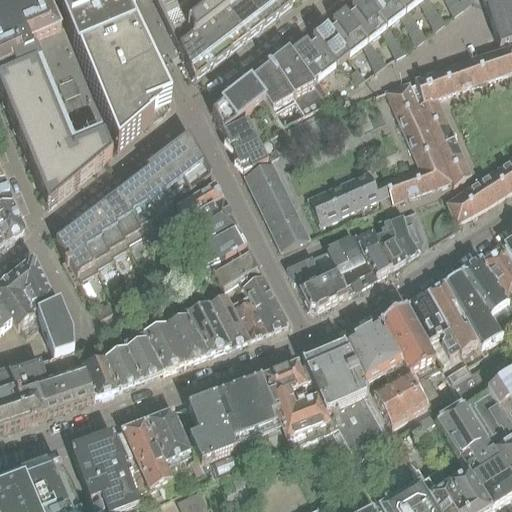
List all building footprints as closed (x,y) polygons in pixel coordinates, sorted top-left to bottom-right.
[(0,0),(0,62),(25,52),(57,38),(41,0),(0,0)] [(50,0),(116,157),(170,111),(166,104),(167,104),(116,0),(50,0)] [(150,0),(177,55),(195,42),(212,29),(230,16),(247,3),(250,0),(150,0)] [(278,22),(264,0),(250,0),(247,3),(262,34),(278,22)] [(295,9),(286,0),(264,0),(278,22),(295,9)] [(286,0),(295,9),(306,0),(286,0)] [(371,0),(372,1),(366,6),(386,32),(405,18),(391,0),(371,0)] [(391,0),(405,18),(424,3),(421,0),(391,0)] [(472,8),(468,0),(466,0),(458,6),(453,0),(441,0),(452,23),(472,8)] [(511,0),(482,0),(499,52),(511,47),(511,0)] [(353,15),(347,20),(367,47),(386,32),(366,6),(363,2),(362,2),(354,8),(353,9),(350,11),(353,15)] [(262,34),(247,3),(230,16),(245,47),(262,34)] [(445,28),(425,3),(418,9),(432,37),(445,28)] [(245,47),(230,16),(212,29),(228,61),(245,47)] [(328,35),(327,36),(347,62),(367,47),(347,20),(344,16),(343,17),(335,23),(334,24),(331,26),(334,30),(328,35)] [(426,43),(406,18),(400,23),(414,52),(426,43)] [(228,61),(212,29),(195,42),(210,74),(228,61)] [(325,31),(311,42),(314,46),(315,45),(336,71),(347,62),(327,36),(328,35),(325,31)] [(407,58),(387,33),(380,38),(395,67),(407,58)] [(210,74),(195,42),(177,55),(182,65),(193,88),(210,74)] [(305,46),(288,59),(317,99),(323,95),(317,86),(323,81),(336,71),(315,45),(314,46),(308,51),(305,46)] [(386,70),(368,47),(361,53),(374,79),(386,70)] [(511,49),(400,84),(409,102),(404,104),(396,85),(381,90),(409,162),(454,148),(436,101),(450,97),(511,78),(511,49)] [(0,84),(0,101),(46,212),(47,215),(111,161),(101,142),(69,156),(29,62),(29,61),(25,52),(0,62),(0,83),(0,84)] [(250,87),(263,106),(264,105),(282,133),(326,110),(322,106),(311,91),(288,59),(287,58),(250,87)] [(356,75),(349,80),(357,90),(364,85),(356,75)] [(221,138),(222,139),(263,106),(250,87),(250,88),(250,87),(210,118),(221,138)] [(291,155),(333,133),(325,115),(282,138),(291,155)] [(362,138),(372,134),(364,115),(354,120),(362,138)] [(229,152),(232,159),(256,147),(246,127),(222,139),(221,139),(228,152),(229,152)] [(166,157),(188,197),(209,181),(210,181),(202,168),(187,141),(166,157)] [(232,159),(238,172),(239,172),(242,179),(242,180),(266,168),(256,147),(232,159)] [(449,192),(468,184),(456,153),(411,168),(413,173),(405,176),(407,181),(382,191),(390,212),(448,188),(449,192)] [(147,176),(169,209),(172,207),(188,197),(166,157),(145,173),(147,176)] [(79,291),(87,304),(181,233),(174,219),(170,211),(188,197),(209,181),(210,181),(202,168),(162,199),(148,175),(133,187),(132,187),(117,199),(102,210),(101,211),(87,222),(86,223),(71,234),(70,234),(56,245),(55,246),(78,288),(79,291)] [(511,196),(511,168),(446,211),(454,228),(471,222),(504,201),(511,196)] [(244,183),(280,258),(308,246),(272,170),(244,183)] [(366,178),(305,204),(316,232),(336,224),(335,222),(355,213),(359,221),(362,219),(359,212),(376,204),(366,178)] [(0,212),(11,209),(2,186),(0,186),(0,212)] [(183,230),(222,208),(213,192),(175,215),(183,230)] [(183,230),(197,256),(236,236),(222,208),(183,230)] [(11,209),(0,212),(0,241),(4,250),(23,238),(11,209)] [(413,217),(402,222),(418,258),(426,253),(413,217)] [(375,242),(390,276),(404,268),(418,258),(402,222),(387,229),(385,224),(377,227),(382,239),(375,242)] [(354,244),(365,264),(374,286),(390,276),(375,242),(372,235),(354,244)] [(205,274),(244,254),(245,254),(236,236),(197,256),(205,274)] [(361,294),(374,286),(365,264),(362,266),(352,246),(339,252),(361,294)] [(339,252),(325,258),(346,302),(361,294),(339,252)] [(509,307),(511,312),(511,272),(500,254),(482,265),(509,307)] [(239,286),(242,292),(261,283),(258,277),(247,256),(215,273),(225,293),(239,286)] [(325,258),(311,264),(317,279),(321,287),(327,284),(324,277),(333,273),(325,258)] [(198,264),(186,271),(190,279),(203,273),(198,264)] [(294,289),(317,279),(311,264),(285,275),(293,290),(294,289)] [(54,310),(35,270),(35,269),(28,267),(28,268),(11,281),(29,324),(28,325),(32,334),(20,342),(23,346),(40,334),(41,334),(35,319),(54,310)] [(479,268),(460,280),(491,331),(494,329),(511,317),(511,312),(509,307),(506,310),(479,268)] [(184,278),(179,270),(166,277),(170,286),(184,278)] [(317,279),(294,289),(305,311),(307,314),(307,315),(308,316),(315,318),(316,317),(318,316),(346,302),(333,273),(324,277),(327,284),(321,287),(317,279)] [(491,331),(460,280),(443,290),(477,352),(480,356),(502,344),(494,329),(491,331)] [(11,281),(0,290),(0,317),(6,328),(5,329),(7,332),(11,329),(20,342),(32,334),(28,325),(29,324),(11,281)] [(162,290),(158,282),(146,289),(150,297),(162,290)] [(186,319),(207,362),(230,353),(204,300),(200,302),(191,283),(181,288),(193,315),(186,318),(186,319)] [(242,292),(255,317),(275,308),(261,283),(242,292)] [(231,309),(248,346),(266,339),(255,317),(242,292),(239,286),(225,293),(224,293),(231,309)] [(443,290),(426,301),(445,335),(458,355),(460,360),(477,352),(443,290)] [(146,299),(141,291),(127,299),(132,307),(146,299)] [(230,353),(248,346),(231,309),(221,314),(212,296),(204,300),(230,353)] [(116,305),(121,313),(132,307),(127,299),(116,305)] [(445,335),(426,301),(408,312),(408,313),(429,348),(439,343),(449,361),(457,357),(460,361),(460,360),(458,355),(445,335)] [(109,306),(94,313),(99,322),(114,315),(109,306)] [(185,371),(207,362),(186,319),(172,325),(163,306),(156,310),(185,371)] [(266,339),(287,331),(286,329),(275,308),(255,317),(266,339)] [(40,334),(52,365),(73,359),(68,343),(54,310),(35,319),(41,334),(40,334)] [(141,337),(162,379),(185,371),(156,310),(147,316),(155,331),(141,337)] [(404,314),(379,329),(412,388),(436,374),(433,370),(429,372),(428,369),(432,366),(433,367),(434,366),(404,314)] [(124,352),(140,388),(162,379),(141,337),(135,324),(126,329),(133,345),(136,344),(137,346),(124,352)] [(389,390),(370,401),(389,435),(406,426),(425,414),(412,390),(378,329),(374,332),(347,347),(342,350),(362,392),(383,380),(389,390)] [(104,363),(117,397),(140,388),(124,352),(121,344),(111,349),(113,355),(115,355),(116,357),(104,362),(104,363)] [(362,392),(342,350),(300,368),(332,437),(350,471),(392,448),(366,402),(362,392)] [(62,417),(93,406),(91,398),(80,374),(78,369),(73,358),(73,359),(52,365),(46,367),(62,417)] [(91,398),(93,406),(117,397),(104,363),(80,374),(91,398)] [(46,367),(5,380),(23,431),(23,432),(26,431),(43,426),(43,425),(44,425),(45,424),(45,423),(62,417),(46,367)] [(287,456),(322,441),(332,437),(300,368),(259,384),(284,452),(287,456)] [(451,391),(470,379),(467,372),(464,369),(445,381),(451,391)] [(504,425),(511,437),(511,377),(509,379),(506,376),(489,387),(485,381),(475,387),(481,399),(486,396),(504,425)] [(493,456),(511,485),(511,437),(504,425),(486,396),(481,399),(475,387),(470,379),(451,391),(462,410),(462,411),(466,410),(493,456)] [(0,439),(23,431),(5,380),(0,380),(0,439)] [(448,418),(426,382),(412,390),(425,414),(406,426),(414,439),(433,427),(457,465),(465,478),(486,511),(496,511),(511,502),(511,491),(462,411),(462,410),(448,418)] [(259,384),(213,402),(234,457),(233,458),(240,474),(287,456),(284,452),(259,384)] [(234,457),(213,402),(186,412),(188,416),(177,420),(208,490),(216,487),(215,484),(240,474),(233,458),(234,457)] [(171,418),(145,429),(170,485),(180,481),(175,469),(189,463),(187,459),(189,458),(171,418)] [(147,497),(170,485),(145,429),(121,438),(147,497)] [(332,437),(322,441),(360,511),(372,511),(350,471),(332,437)] [(137,511),(112,441),(110,442),(111,443),(73,458),(72,457),(70,457),(89,507),(88,507),(90,511),(137,511)] [(0,511),(77,511),(78,509),(77,503),(76,498),(73,492),(66,484),(62,482),(59,473),(58,474),(58,473),(56,474),(53,466),(55,465),(54,464),(0,484),(0,511)] [(458,511),(444,490),(436,477),(423,485),(416,475),(411,478),(419,491),(418,492),(430,511),(458,511)] [(458,511),(486,511),(465,478),(444,490),(458,511)] [(245,487),(241,479),(231,484),(235,492),(245,487)] [(375,505),(378,511),(430,511),(418,492),(396,506),(390,496),(375,505)] [(176,508),(177,511),(205,511),(199,498),(176,508)]
